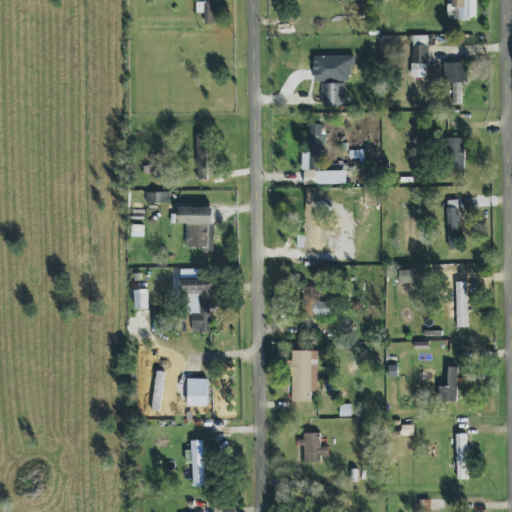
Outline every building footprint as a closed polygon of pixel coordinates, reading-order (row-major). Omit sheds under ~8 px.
[(214,23),(213,0),(203,0),(204,1),(196,2),(196,13),(204,13),(204,23),(214,23)] [(476,19),(475,0),(451,0),(451,4),(447,4),(447,19),(476,19)] [(427,35),(411,35),(412,77),(428,77),(427,35)] [(322,106),(345,105),(345,81),(351,81),(350,67),(355,67),(355,55),(314,56),(315,82),(321,82),(322,106)] [(445,82),(467,81),(467,62),(444,63),(445,82)] [(301,170),(320,170),(320,143),(326,143),(326,135),(321,135),(321,124),(309,124),(309,149),(302,149),(301,170)] [(205,134),(195,134),(197,179),(207,179),(205,134)] [(317,184),(347,183),(346,170),(317,171),(317,184)] [(169,191),(145,192),(145,203),(169,203),(169,191)] [(448,249),(460,249),(458,199),(446,200),(448,249)] [(214,208),(180,207),(180,223),(186,223),(186,246),(201,247),(201,251),(213,252),(214,208)] [(314,211),(305,211),(304,235),(296,235),(296,249),(313,249),(314,211)] [(414,283),(413,270),(401,270),(401,283),(414,283)] [(212,332),(211,312),(212,312),(212,289),(216,289),(215,279),(180,279),(180,293),(187,293),(187,314),(192,314),(192,333),(212,332)] [(455,328),(467,328),(466,282),(454,282),(455,328)] [(331,302),(319,301),(320,288),(303,287),(302,316),(331,318),(331,302)] [(134,289),(135,309),(149,308),(148,289),(134,289)] [(155,335),(167,334),(165,313),(153,314),(155,335)] [(291,402),(311,402),(311,392),(317,392),(317,351),(291,350),(291,402)] [(458,367),(449,367),(448,386),(439,386),(438,399),(457,400),(458,367)] [(208,406),(208,379),(187,378),(187,406),(208,406)] [(329,456),(328,446),(321,446),(320,433),(301,434),(302,463),(321,462),(321,457),(329,456)] [(456,480),(468,479),(467,433),(455,434),(456,480)] [(203,440),(191,440),(192,486),(204,486),(203,440)]
